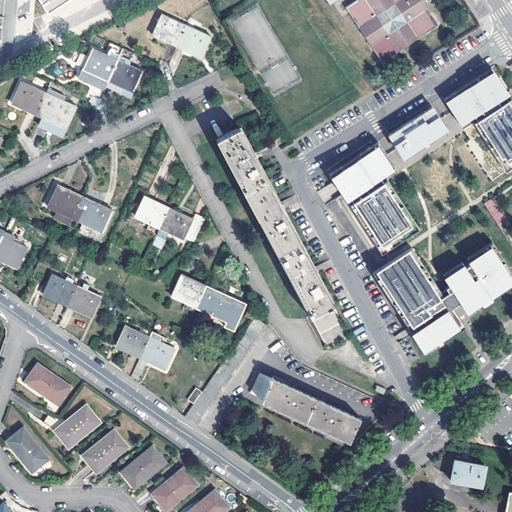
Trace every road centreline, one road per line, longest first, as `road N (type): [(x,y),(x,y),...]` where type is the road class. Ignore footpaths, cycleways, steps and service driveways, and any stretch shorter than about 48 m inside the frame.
road 1 (residential): [(429,428),(295,172),(511,37)]
road 2 (residential): [(294,511),(30,323)]
road 3 (residential): [(164,106),(277,318),(305,346)]
road 4 (unknown): [(195,439),(259,353),(292,365),(359,370)]
road 5 (residential): [(0,188),(164,106)]
road 6 (residential): [(0,464),(25,493),(108,495),(130,511)]
road 7 (tertiary): [(332,511),(429,428)]
